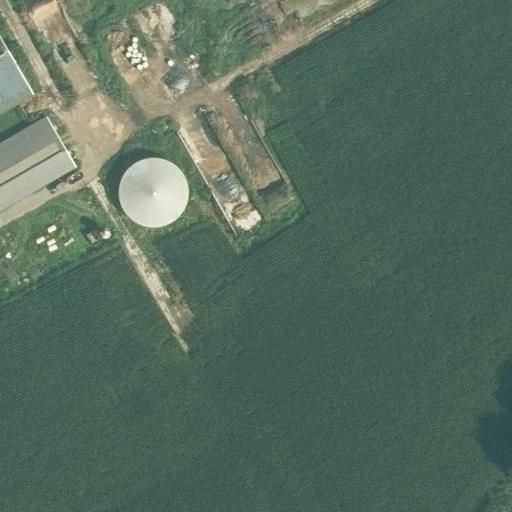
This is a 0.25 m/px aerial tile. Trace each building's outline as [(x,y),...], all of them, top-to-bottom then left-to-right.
[(78,42),(57,0),(25,0),(52,54),(78,42)] [(145,0),(131,6),(142,31),(156,24),(145,0)] [(0,112),(32,94),(0,37),(0,112)] [(214,94),(220,122),(235,119),(229,91),(214,94)] [(46,117),(0,143),(0,211),(75,168),(46,117)] [(185,117),(174,123),(206,183),(228,170),(209,135),(198,140),(185,117)] [(265,157),(255,125),(225,135),(235,166),(265,157)] [(171,162),(163,159),(156,157),(147,157),(139,159),(131,164),(124,170),(120,177),(118,184),(117,191),(118,198),(121,207),(126,214),(133,220),(139,223),(145,225),(153,226),(163,224),(171,220),(179,211),(184,202),(186,193),(185,184),(182,176),(177,168),(171,162)] [(0,221),(0,262),(44,240),(40,232),(70,217),(58,192),(0,221)]
